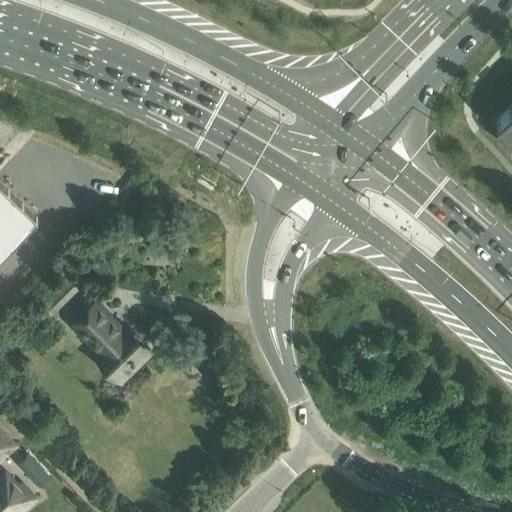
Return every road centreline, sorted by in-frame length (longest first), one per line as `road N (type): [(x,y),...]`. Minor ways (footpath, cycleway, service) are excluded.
road 1 (primary): [(0,37),(153,98),(292,175)]
road 2 (primary): [(333,122),(258,75),(96,0)]
road 3 (primary): [(332,204),(511,355)]
road 4 (tertiary): [(367,149),(511,0)]
road 5 (primary): [(511,271),(367,149)]
road 6 (unclassified): [(470,511),(387,481),(319,439)]
road 7 (tertiary): [(444,0),(333,122)]
road 8 (unclassified): [(292,175),(258,252),(253,292),(267,325)]
road 9 (unclassified): [(267,325),(301,247),(332,204)]
road 10 (unclassified): [(319,439),(267,325)]
